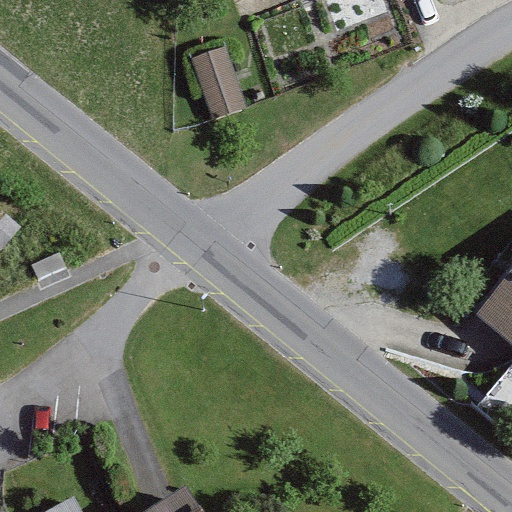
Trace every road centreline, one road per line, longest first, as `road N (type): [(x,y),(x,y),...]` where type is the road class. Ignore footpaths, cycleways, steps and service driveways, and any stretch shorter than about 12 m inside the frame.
road 1 (tertiary): [(511,494),(201,241)]
road 2 (residential): [(201,241),(511,23)]
road 3 (tertiary): [(201,241),(0,79)]
